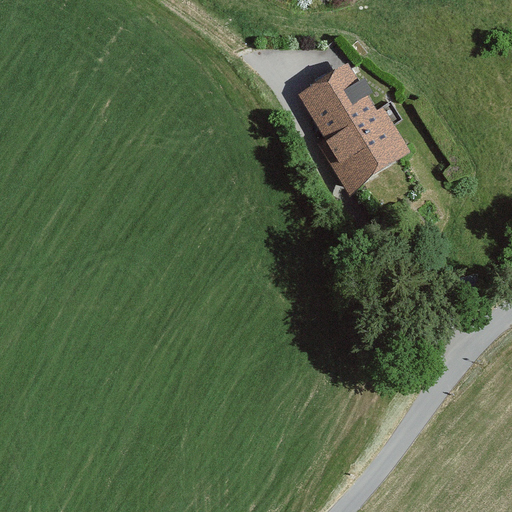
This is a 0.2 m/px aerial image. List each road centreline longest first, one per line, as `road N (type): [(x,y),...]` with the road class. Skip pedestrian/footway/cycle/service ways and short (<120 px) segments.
road 1 (track): [(172,0),(272,97),(324,208),(450,379)]
road 2 (tertiary): [(341,511),(511,317)]
